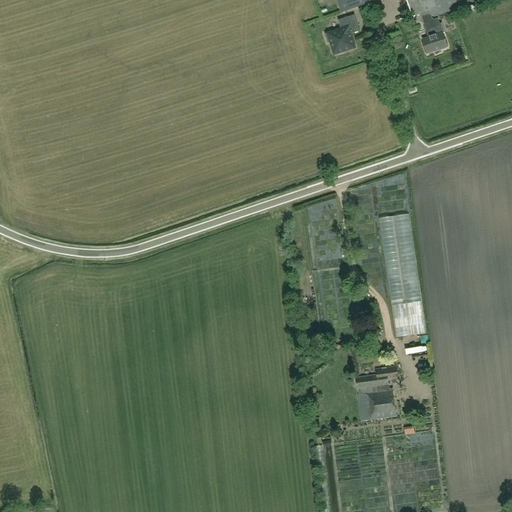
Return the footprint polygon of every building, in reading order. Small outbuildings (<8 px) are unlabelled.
[(336,0),(341,12),(378,0),(336,0)] [(407,0),(415,22),(422,20),(423,19),(429,37),(423,40),(427,53),(447,47),(442,32),(444,32),(445,32),(441,22),(439,23),(437,18),(434,19),(433,16),(481,0),(407,0)] [(350,34),(360,31),(354,14),(338,20),(341,29),(325,34),(328,42),(330,41),(334,53),(354,47),(350,34)] [(411,351),(425,348),(423,342),(410,345),(411,351)] [(377,375),(356,377),(359,394),(366,393),(369,419),(396,416),(393,389),(389,389),(388,380),(398,378),(397,366),(376,369),(377,375)]
